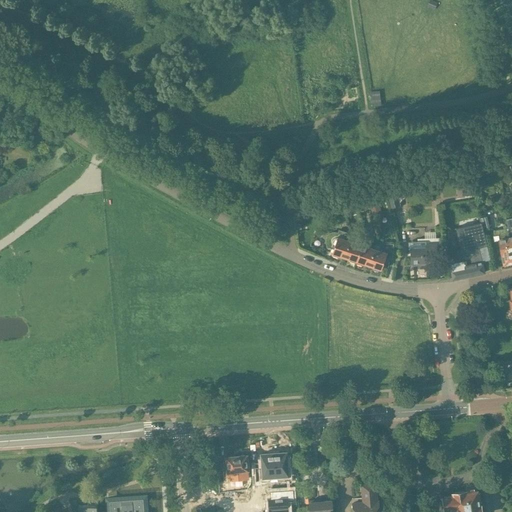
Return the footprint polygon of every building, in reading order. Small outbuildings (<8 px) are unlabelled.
[(400,206),(396,190),(387,192),(391,208),(400,206)] [(353,200),(341,203),(342,205),(344,213),(350,211),(349,209),(353,208),(355,207),(353,201),(353,200)] [(381,212),(378,202),(369,204),(372,214),(381,212)] [(481,223),(483,229),(489,228),(487,216),(480,217),(481,223)] [(485,273),(483,261),(490,260),(483,229),(481,223),(475,224),(479,244),(474,251),(476,257),(463,259),(465,268),(452,271),(453,279),(485,273)] [(452,271),(465,268),(463,259),(476,257),(474,251),(479,244),(475,224),(456,228),(462,256),(449,259),(452,271)] [(508,227),(508,228),(494,230),(493,231),(493,232),(493,233),(493,234),(493,235),(494,241),(499,240),(504,265),(511,263),(511,250),(509,235),(510,235),(508,227)] [(327,235),(325,239),(325,242),(327,249),(332,251),(332,253),(333,253),(334,256),(333,258),(338,259),(338,257),(340,256),(344,257),(350,241),(353,235),(348,233),(339,230),(338,232),(337,232),(334,232),(332,232),(330,232),(328,234),(327,235)] [(437,253),(437,246),(440,246),(440,238),(417,239),(417,243),(409,243),(409,252),(411,252),(411,263),(427,262),(427,253),(437,253)] [(350,241),(344,257),(349,259),(350,262),(356,263),(362,245),(350,241)] [(374,249),(368,265),(373,267),(374,270),(379,271),(381,269),(382,269),(385,258),(392,258),(392,243),(376,243),(374,249)] [(362,245),(356,263),(362,265),(364,264),(368,265),(374,249),(362,245)] [(256,465),(255,465),(256,482),(263,481),(263,477),(276,477),(274,451),(268,452),(268,454),(261,454),(262,468),(256,468),(256,465)] [(279,451),(274,451),(276,477),(288,476),(288,479),(295,479),(294,462),(293,462),(294,465),(287,466),(286,452),(279,453),(279,451)] [(240,456),(227,457),(228,471),(229,480),(249,478),(248,469),(247,462),(248,461),(248,459),(247,458),(247,455),(245,455),(243,455),(240,456)] [(379,511),(378,501),(376,483),(361,485),(363,503),(352,503),(353,511),(379,511)] [(481,511),(480,505),(479,505),(479,502),(481,502),(480,493),(477,494),(476,487),(474,486),(466,487),(465,489),(465,491),(453,493),(454,495),(443,497),(443,498),(441,499),(442,508),(445,507),(445,509),(451,508),(451,511),(481,511)] [(272,499),(268,499),(269,510),(288,509),(287,500),(293,500),(293,491),(270,492),(270,493),(272,493),(272,499)] [(80,506),(80,511),(144,511),(143,498),(110,501),(110,511),(103,511),(97,511),(97,505),(80,506)] [(309,511),(332,511),(331,501),(309,502),(309,511)]
